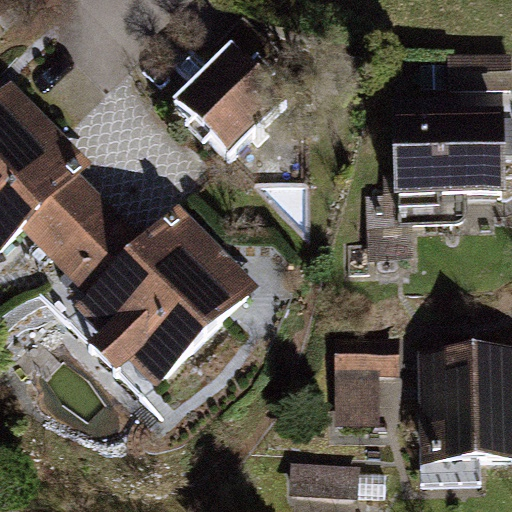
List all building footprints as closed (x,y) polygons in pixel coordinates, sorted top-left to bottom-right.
[(286,107),(232,51),(176,105),(230,161),(286,107)] [(511,62),(454,63),(454,100),(511,100),(511,62)] [(94,167),(16,84),(0,99),(0,258),(26,237),(84,175),(94,167)] [(510,210),(510,118),(403,119),(404,211),(510,210)] [(84,175),(26,237),(87,306),(145,245),(84,175)] [(260,293),(176,214),(145,245),(87,306),(73,322),(157,402),(260,293)] [(392,328),(327,329),(328,437),(375,436),(374,370),(393,370),(392,328)] [(511,361),(416,363),(418,476),(511,474),(511,361)] [(351,463),(284,462),(284,501),(350,502),(351,463)]
